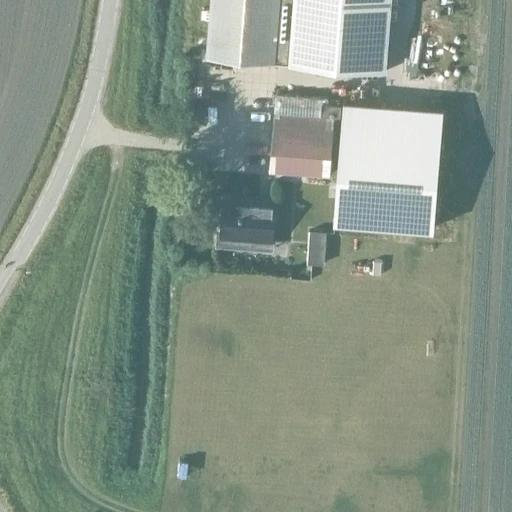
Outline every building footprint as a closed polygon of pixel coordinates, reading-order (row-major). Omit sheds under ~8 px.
[(210,0),(210,10),(202,9),(201,17),(209,18),(207,54),(385,68),(390,0),(210,0)] [(256,92),(292,79),(288,68),(252,81),(256,92)] [(205,69),(204,83),(229,84),(229,70),(205,69)] [(276,93),(274,111),(321,115),(321,103),(322,97),(276,93)] [(321,103),(321,115),(334,116),(340,116),(341,104),(321,103)] [(330,174),(334,116),(321,115),(274,111),(270,169),(330,174)] [(442,127),(342,120),(334,219),(434,227),(442,127)] [(249,145),(245,162),(261,165),(265,148),(249,145)] [(224,198),(221,237),(273,240),(276,203),(224,198)]
